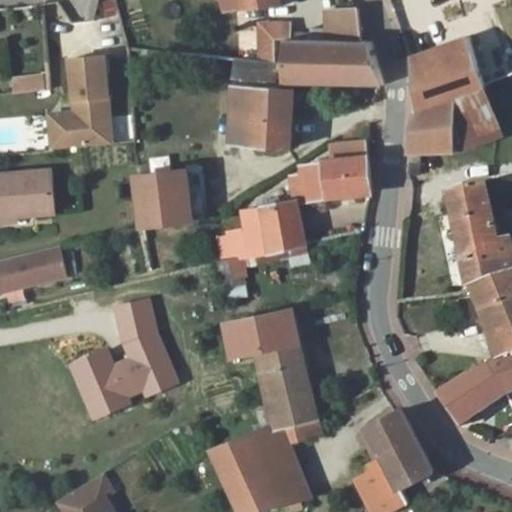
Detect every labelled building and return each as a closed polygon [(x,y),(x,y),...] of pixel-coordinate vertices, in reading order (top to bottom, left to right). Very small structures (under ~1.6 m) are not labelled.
[(269,5),(268,0),(229,0),(231,8),(269,5)] [(299,39),(353,37),(349,7),(316,10),(316,27),(299,28),(299,39)] [(511,13),(462,32),(479,79),(511,66),(511,13)] [(248,22),(247,38),(266,39),(277,39),(277,22),(248,22)] [(479,82),(479,79),(462,32),(404,53),(408,63),(412,108),(477,83),(479,82)] [(266,39),(262,60),(247,58),(223,55),(221,143),(281,146),(286,88),(276,88),(277,81),(377,81),(362,38),(353,37),(299,39),(277,39),(266,39)] [(247,38),(247,58),(262,60),(266,39),(247,38)] [(103,139),(96,51),(62,53),(66,101),(69,100),(70,107),(66,107),(53,108),(56,143),(103,139)] [(14,94),(47,91),(45,74),(12,77),(14,94)] [(485,130),(479,82),(477,83),(412,108),(410,110),(403,150),(399,184),(413,181),(414,148),(444,148),(485,130)] [(56,143),(53,108),(40,109),(44,144),(56,143)] [(131,115),(113,117),(115,137),(132,136),(131,115)] [(322,144),(322,159),(358,153),(357,139),(322,144)] [(358,153),(322,159),(315,159),(315,163),(320,195),(360,190),(358,153)] [(283,174),(287,201),(320,195),(315,163),(292,164),(292,172),(283,174)] [(0,212),(9,212),(47,208),(44,167),(0,170),(0,212)] [(178,168),(177,168),(130,174),(129,174),(135,225),(196,217),(193,194),(182,196),(178,168)] [(449,243),(460,287),(463,285),(511,270),(511,256),(504,259),(492,231),(484,232),(474,182),(441,193),(449,243)] [(216,240),(220,260),(234,256),(296,243),(287,201),(248,207),(248,209),(233,211),(237,236),(216,240)] [(9,212),(0,212),(0,220),(10,219),(9,212)] [(0,284),(57,273),(51,242),(0,252),(0,284)] [(234,256),(220,260),(209,262),(212,278),(237,273),(234,256)] [(511,270),(463,285),(491,358),(511,351),(511,270)] [(93,420),(184,386),(149,295),(108,311),(121,345),(71,363),(93,420)] [(305,414),(284,308),(219,324),(224,355),(246,350),(261,408),(264,425),(305,414)] [(511,351),(491,358),(479,362),(455,374),(427,392),(444,418),(448,422),(494,388),(511,382),(511,351)] [(250,411),(254,427),(264,425),(261,408),(250,411)] [(391,482),(419,468),(395,425),(386,408),(356,424),(376,460),(347,476),(365,507),(396,490),(391,482)] [(264,425),(254,427),(245,429),(204,448),(232,510),(305,492),(330,481),(308,434),(305,414),(264,425)] [(57,511),(104,511),(95,496),(99,494),(87,475),(49,498),(57,511)]
